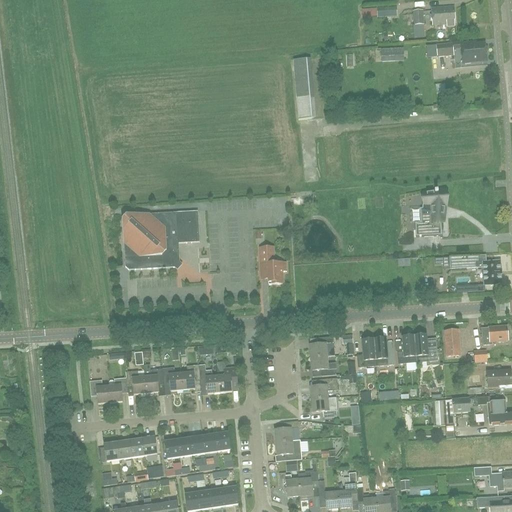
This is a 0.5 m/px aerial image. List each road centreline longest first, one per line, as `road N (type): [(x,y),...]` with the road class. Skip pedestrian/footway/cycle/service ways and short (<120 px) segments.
road 1 (unclassified): [(245,323),(511,305)]
road 2 (unclassified): [(0,339),(245,323)]
road 3 (residential): [(68,427),(253,413)]
